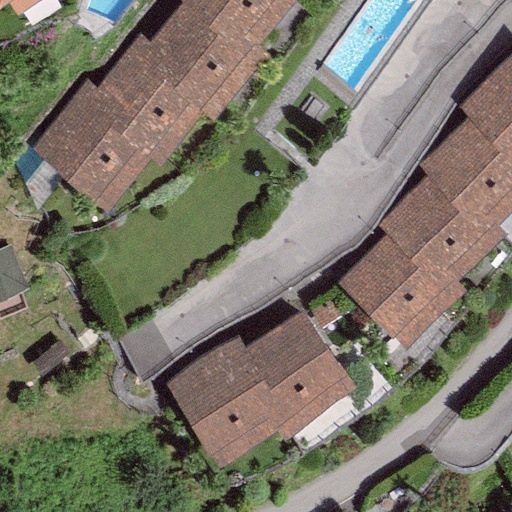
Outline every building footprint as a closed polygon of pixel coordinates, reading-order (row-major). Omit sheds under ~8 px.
[(0,0),(0,7),(9,1),(17,14),(37,0),(0,0)] [(177,0),(182,4),(244,54),(255,41),(257,43),(292,0),(177,0)] [(182,4),(149,46),(137,61),(201,112),(212,120),(267,51),(257,43),(255,41),(244,54),(182,4)] [(149,46),(138,38),(96,92),(85,107),(149,156),(161,165),(201,112),(137,61),(149,46)] [(511,53),(457,108),(467,117),(511,161),(511,53)] [(96,92),(85,83),(32,149),(107,209),(149,156),(85,107),(96,92)] [(496,225),(511,208),(511,161),(467,117),(418,167),(425,175),(483,231),(493,222),(496,225)] [(483,231),(425,175),(377,224),(385,232),(444,289),(454,279),(456,282),(504,233),(496,225),(493,222),(483,231)] [(444,289),(385,232),(335,283),(404,350),(464,290),(456,282),(454,279),(444,289)] [(301,309),(242,347),(294,427),(354,389),(301,309)] [(237,339),(165,385),(216,465),(277,425),(283,435),(294,427),(242,347),(237,339)]
